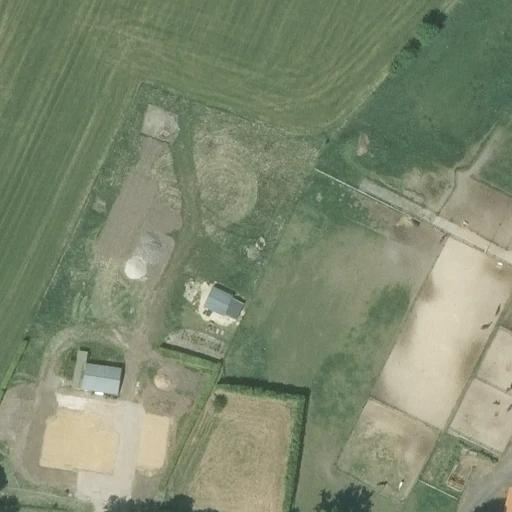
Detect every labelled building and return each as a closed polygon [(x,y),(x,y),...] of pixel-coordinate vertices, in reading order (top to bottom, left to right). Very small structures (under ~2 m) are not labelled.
[(224,318),(224,317),(231,301),(232,300),(215,292),(206,311),(224,318)] [(134,375),(85,367),(87,355),(77,354),(75,366),(71,390),(130,400),(134,375)] [(154,374),(167,389),(183,374),(169,360),(154,374)] [(75,429),(49,425),(43,465),(69,469),(70,465),(107,470),(112,439),(75,433),(75,429)] [(163,438),(143,435),(139,463),(159,466),(163,438)]
